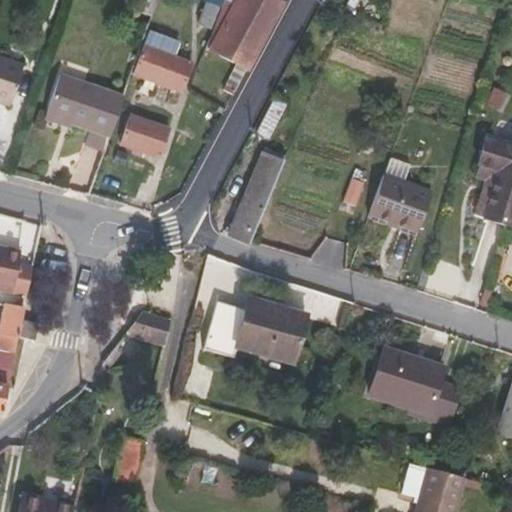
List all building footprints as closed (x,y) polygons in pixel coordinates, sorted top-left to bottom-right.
[(236,64),(223,89),(232,94),(250,61),(281,4),(274,0),(223,0),(205,48),(236,64)] [(209,26),(217,6),(205,1),(196,21),(209,26)] [(167,56),(172,57),(179,39),(174,37),(147,28),(141,46),(167,56)] [(141,46),(131,74),(144,79),(152,82),(157,84),(167,56),(141,46)] [(172,57),(167,56),(157,84),(180,92),(190,64),(172,57)] [(23,66),(0,57),(0,102),(10,106),(23,66)] [(66,61),(62,71),(85,79),(89,68),(66,61)] [(58,75),(45,113),(108,137),(122,98),(58,75)] [(149,89),(152,82),(144,79),(142,87),(149,89)] [(274,99),(256,132),(267,139),(285,105),(274,99)] [(129,117),(120,144),(133,148),(134,148),(144,122),(129,117)] [(144,122),(134,148),(140,150),(158,157),(167,130),(144,122)] [(511,222),(511,146),(486,139),(478,164),(498,171),(484,219),(510,227),(511,222)] [(284,161),(263,153),(228,236),(248,245),(284,161)] [(414,235),(431,193),(408,185),(414,167),(392,159),(385,176),(384,176),(368,217),(414,235)] [(485,180),(474,216),(484,219),(498,171),(478,164),(474,177),(485,180)] [(267,204),(325,226),(336,197),(278,176),(267,204)] [(355,204),(365,182),(355,177),(345,199),(355,204)] [(0,290),(13,293),(21,252),(0,247),(0,290)] [(231,357),(234,347),(292,364),(305,316),(247,299),(244,310),(215,302),(202,349),(231,357)] [(5,306),(0,329),(0,333),(17,337),(20,321),(23,310),(5,306)] [(142,311),(125,333),(165,346),(171,320),(142,311)] [(37,324),(20,321),(17,337),(34,340),(37,324)] [(109,368),(121,352),(114,347),(102,363),(109,368)] [(427,414),(448,420),(457,389),(437,383),(441,368),(383,349),(368,395),(410,408),(427,414)] [(0,413),(0,414),(10,370),(0,368),(0,413)] [(511,385),(496,434),(511,439),(511,385)] [(427,414),(410,408),(408,414),(446,426),(448,420),(427,414)] [(113,480),(136,484),(144,439),(121,435),(113,480)] [(415,511),(452,511),(462,478),(455,476),(409,463),(402,494),(419,499),(415,511)] [(57,507),(39,504),(39,499),(22,495),(18,511),(72,511),(72,510),(57,507)] [(57,507),(57,503),(39,499),(39,504),(57,507)]
